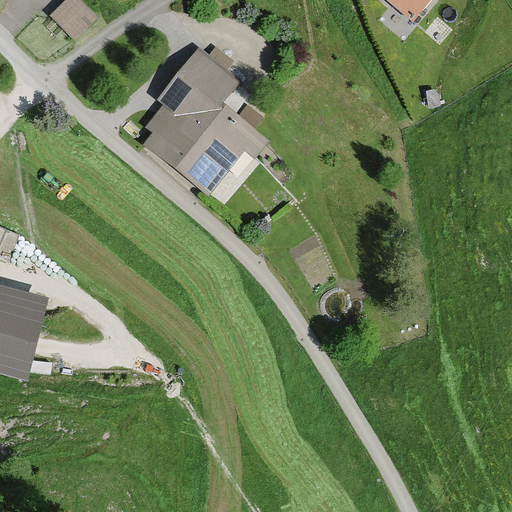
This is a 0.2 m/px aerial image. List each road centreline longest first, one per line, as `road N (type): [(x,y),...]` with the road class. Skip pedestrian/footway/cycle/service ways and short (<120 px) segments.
road 1 (residential): [(0,39),(252,262),(286,305)]
road 2 (unclassified): [(286,305),(410,511)]
